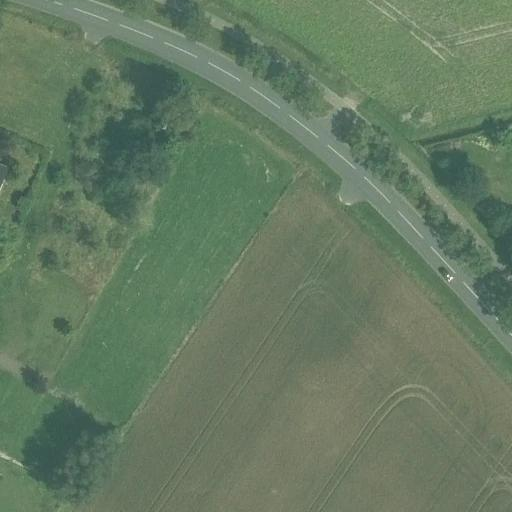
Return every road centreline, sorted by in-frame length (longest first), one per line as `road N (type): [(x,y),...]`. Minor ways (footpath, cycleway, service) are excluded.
road 1 (secondary): [(320,144),(233,82),(129,33),(23,0)]
road 2 (secondary): [(511,340),(360,181)]
